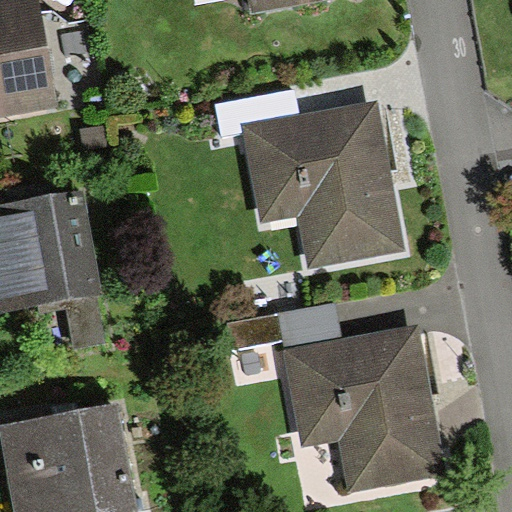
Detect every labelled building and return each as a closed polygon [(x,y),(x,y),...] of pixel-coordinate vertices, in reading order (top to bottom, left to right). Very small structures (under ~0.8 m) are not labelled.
[(0,0),(0,109),(45,102),(27,0),(0,0)] [(245,130),(292,123),(288,94),(216,106),(220,134),(245,130)] [(392,249),(371,111),(292,123),(245,130),(259,219),(296,213),(304,263),(392,249)] [(100,130),(76,133),(79,154),(103,150),(100,130)] [(91,346),(71,197),(0,206),(0,304),(47,298),(54,351),(91,346)] [(226,358),(285,349),(331,342),(326,310),(222,325),(226,358)] [(432,475),(411,331),(331,342),(285,349),(298,440),(341,434),(349,487),(432,475)] [(129,511),(115,406),(0,421),(0,470),(5,511),(129,511)]
